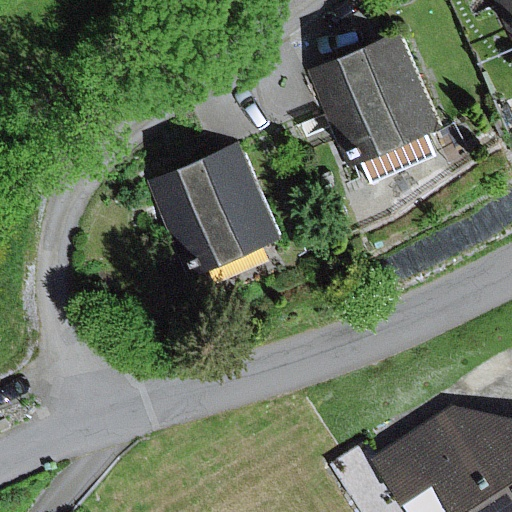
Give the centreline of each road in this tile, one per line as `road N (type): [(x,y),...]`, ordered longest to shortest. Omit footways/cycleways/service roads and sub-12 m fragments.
road 1 (residential): [(98,408),(71,341),(66,235),(117,145),(314,0)]
road 2 (residential): [(511,279),(255,379),(98,408)]
